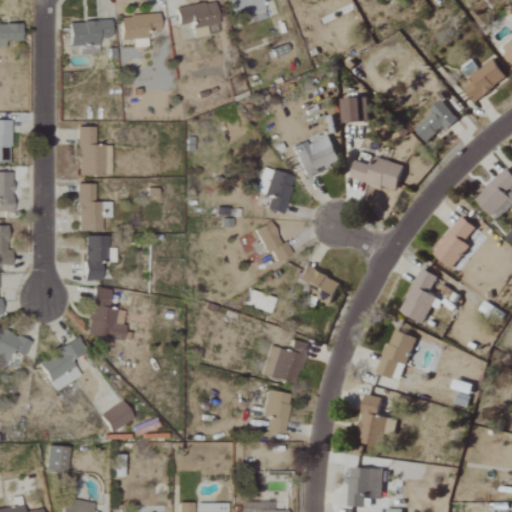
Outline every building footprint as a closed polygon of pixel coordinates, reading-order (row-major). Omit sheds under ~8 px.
[(265,0),(231,0),(238,19),(251,15),(252,21),(267,16),(262,1),(265,0)] [(176,9),(179,26),(192,23),(195,39),(209,36),(207,27),(219,24),(215,1),(176,9)] [(148,47),(148,32),(160,31),(159,15),(121,16),(122,41),(133,41),(134,48),(148,47)] [(70,47),(99,46),(99,38),(112,38),(111,21),(70,22),(70,47)] [(0,48),(5,49),(5,42),(21,42),(22,25),(0,24),(0,48)] [(510,80),(498,61),(463,83),(475,102),(510,80)] [(344,99),(345,124),(372,123),(371,98),(344,99)] [(417,128),(427,143),(459,121),(445,101),(425,115),(428,120),(417,128)] [(0,161),(10,162),(10,121),(0,121),(0,161)] [(104,176),(104,146),(95,146),(95,128),(77,128),(78,176),(104,176)] [(293,148),(306,178),(342,163),(331,135),(307,145),(306,142),(293,148)] [(353,179),(400,192),(407,166),(377,159),(375,167),(357,162),(353,179)] [(283,215),(295,178),(263,168),(255,192),(271,197),(267,210),(283,215)] [(510,201),(511,202),(511,172),(509,169),(477,199),(493,217),(510,201)] [(0,212),(13,213),(13,173),(0,173),(0,212)] [(78,233),(101,232),(101,203),(95,203),(95,184),(77,185),(78,233)] [(434,253),(453,269),(473,247),(467,242),(479,229),(466,217),(434,253)] [(290,257),(273,222),(256,230),(267,254),(272,252),(277,262),(290,257)] [(8,227),(0,226),(0,265),(11,265),(12,251),(7,251),(8,227)] [(115,263),(115,250),(108,249),(108,237),(85,236),(84,281),(101,281),(101,263),(115,263)] [(299,280),(310,285),(307,292),(334,304),(343,282),(305,265),(299,280)] [(425,324),(439,298),(431,293),(439,277),(424,269),(401,311),(425,324)] [(87,335),(124,342),(127,326),(115,324),(117,311),(108,309),(112,290),(95,288),(87,335)] [(270,314),(275,299),(250,292),(246,306),(270,314)] [(31,341),(0,330),(0,358),(8,361),(10,353),(26,358),(31,341)] [(418,338),(396,330),(379,373),(401,382),(418,338)] [(81,377),(72,361),(87,353),(79,339),(39,362),(56,391),(81,377)] [(307,345),(293,341),(290,352),(270,347),(262,376),(296,385),(307,345)] [(267,431),(285,434),(291,395),(268,392),(263,417),(269,418),(267,431)] [(381,448),(388,419),(381,417),(385,399),(369,395),(358,442),(381,448)] [(111,432),(134,420),(124,402),(101,414),(111,432)] [(47,473),(67,474),(68,448),(48,447),(47,473)] [(350,507),(367,508),(367,499),(384,500),(385,470),(351,468),(350,507)] [(42,511),(42,510),(24,511),(22,511),(21,497),(15,498),(16,507),(0,508),(0,511),(42,511)] [(92,511),(94,503),(65,499),(62,511),(92,511)]
